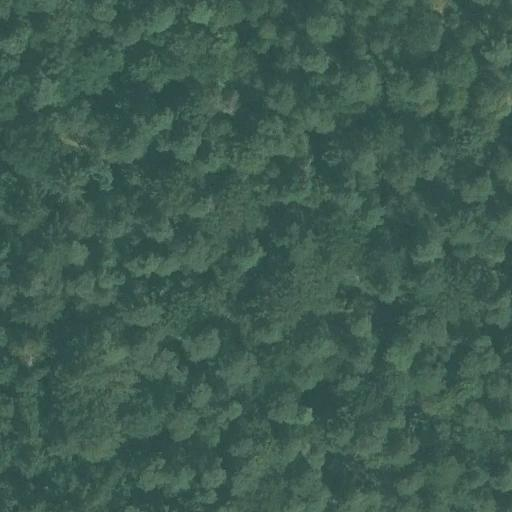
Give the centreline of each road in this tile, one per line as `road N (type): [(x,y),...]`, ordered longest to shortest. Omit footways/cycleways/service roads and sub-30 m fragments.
road 1 (track): [(39,392),(254,204),(511,5)]
road 2 (track): [(511,319),(129,150),(0,116)]
